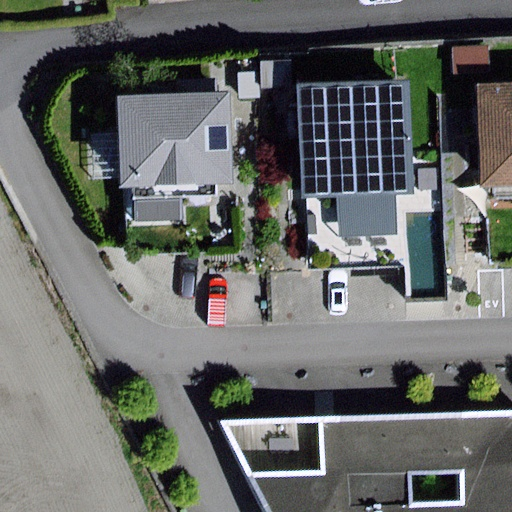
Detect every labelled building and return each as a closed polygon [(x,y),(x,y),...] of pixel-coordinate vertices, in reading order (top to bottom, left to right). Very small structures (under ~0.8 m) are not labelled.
[(488,48),(453,50),(454,73),(489,71),(488,48)] [(292,62),(262,63),(263,90),(293,89),(292,62)] [(260,74),(239,74),(239,100),(261,99),(260,74)] [(413,84),(306,89),(311,201),(313,201),(404,197),(418,196),(413,84)] [(511,89),(484,90),(487,189),(493,189),(511,188),(511,89)] [(233,96),(124,100),(126,189),(132,189),(236,186),(233,96)] [(236,186),(132,189),(135,254),(247,250),(245,185),(236,186)] [(511,188),(493,189),(495,263),(511,262),(511,188)] [(404,197),(313,201),(317,269),(408,265),(404,197)] [(451,300),(449,215),(412,216),(414,301),(451,300)] [(511,511),(511,414),(227,427),(263,511),(511,511)]
